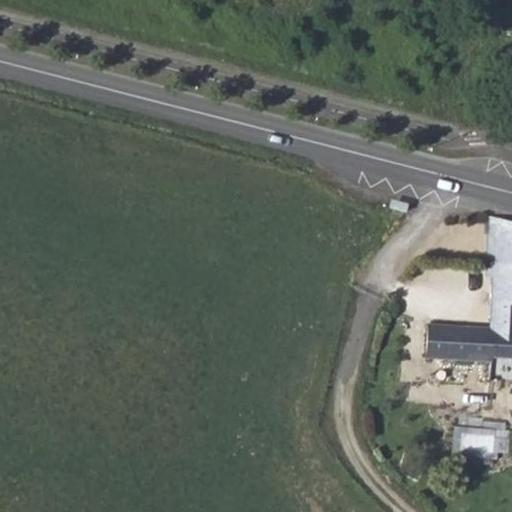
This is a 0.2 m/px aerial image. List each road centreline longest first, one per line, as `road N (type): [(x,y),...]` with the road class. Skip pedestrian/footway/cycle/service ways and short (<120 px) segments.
road 1 (secondary): [(511,193),(0,62)]
road 2 (track): [(465,182),(396,257),(372,299),(345,402),(361,463),(404,511)]
